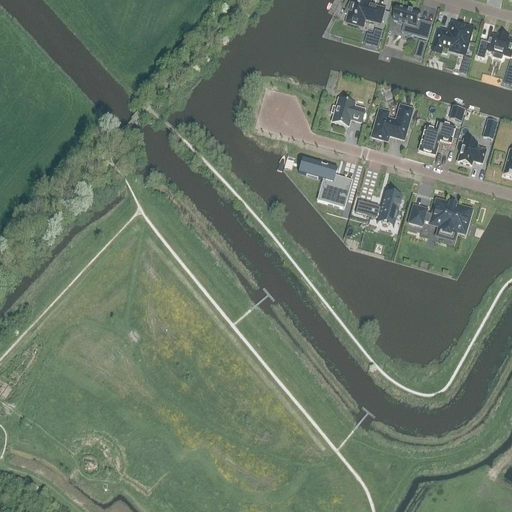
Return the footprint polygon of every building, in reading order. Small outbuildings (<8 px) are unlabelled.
[(370,1),(365,0),(353,0),(352,2),(351,2),(345,14),(348,16),(346,24),(363,28),(365,21),(380,25),(384,10),(369,6),(370,1)] [(397,9),(393,22),(404,25),(401,33),(408,35),(427,40),(432,25),(418,21),(420,15),(397,9)] [(472,30),(453,24),(450,34),(439,31),(433,52),(441,54),(443,48),(451,50),(450,52),(465,56),(472,30)] [(382,35),(372,32),(369,45),(379,47),(382,35)] [(502,60),(504,56),(510,57),(511,50),(511,42),(507,41),(507,39),(499,37),(499,38),(491,36),(489,44),(481,42),(477,58),(485,60),(487,51),(494,53),(492,57),(493,59),(501,61),(502,60)] [(350,121),(352,122),(360,124),(364,111),(353,108),(354,105),(338,100),(336,109),(332,108),(331,114),(334,115),(332,123),(348,128),(350,121)] [(379,113),(371,139),(387,143),(389,137),(404,142),(413,110),(400,107),(396,122),(387,120),(388,115),(387,113),(381,111),(379,113)] [(458,109),(455,121),(461,123),(464,111),(458,109)] [(482,138),(492,141),(497,124),(492,122),(490,129),(485,128),(482,138)] [(454,130),(437,125),(435,132),(425,129),(418,152),(434,157),(439,142),(450,145),(454,130)] [(482,165),(486,152),(476,149),(477,146),(463,142),(457,163),(471,167),(472,163),(482,165)] [(511,178),(511,151),(510,151),(503,176),(511,178)] [(352,182),(351,182),(350,184),(333,179),(335,171),(337,171),(337,170),(302,160),(301,161),(303,162),(300,173),(298,173),(298,174),(323,181),(324,181),(321,192),(326,194),(324,202),(343,208),(343,210),(344,210),(352,182)] [(370,205),(366,217),(375,220),(375,219),(378,219),(376,224),(377,224),(378,220),(395,224),(396,220),(402,197),(401,197),(401,198),(385,194),(386,193),(385,193),(380,209),(378,208),(378,207),(370,205)] [(470,212),(467,211),(456,208),(456,209),(448,207),(448,205),(437,202),(433,216),(426,214),(427,211),(413,207),(408,224),(422,228),(423,223),(440,228),(439,232),(454,237),(455,232),(464,234),(467,224),(470,212)]
